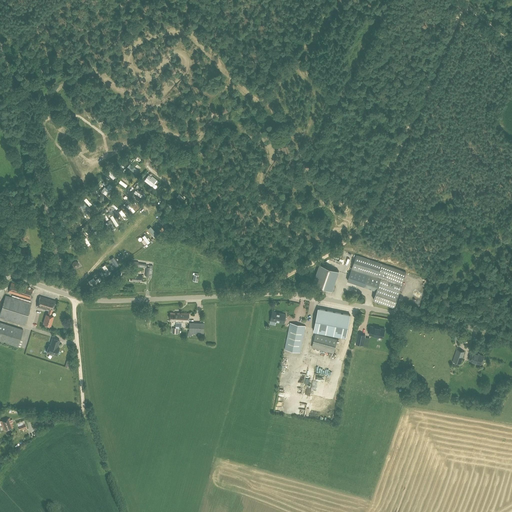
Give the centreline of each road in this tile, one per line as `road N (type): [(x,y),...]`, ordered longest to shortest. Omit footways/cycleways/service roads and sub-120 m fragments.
road 1 (unclassified): [(511,336),(292,294),(84,299),(0,272)]
road 2 (track): [(269,294),(349,242),(467,0)]
road 3 (track): [(65,294),(0,46)]
